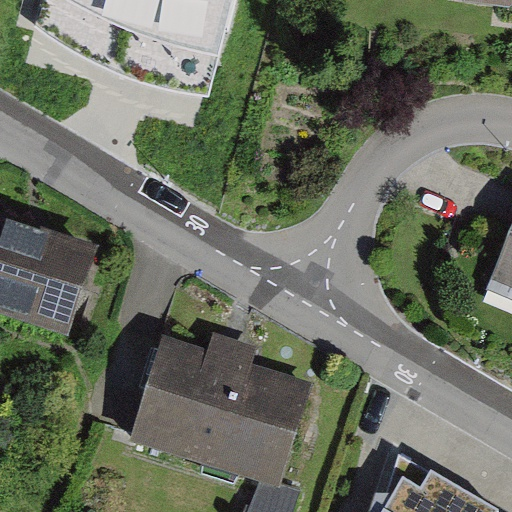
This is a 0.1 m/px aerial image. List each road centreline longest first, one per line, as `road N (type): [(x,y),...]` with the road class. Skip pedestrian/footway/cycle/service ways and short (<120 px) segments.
road 1 (residential): [(298,299),(0,127)]
road 2 (residential): [(298,299),(393,150),(439,124),(511,125)]
road 3 (residential): [(511,424),(298,299)]
